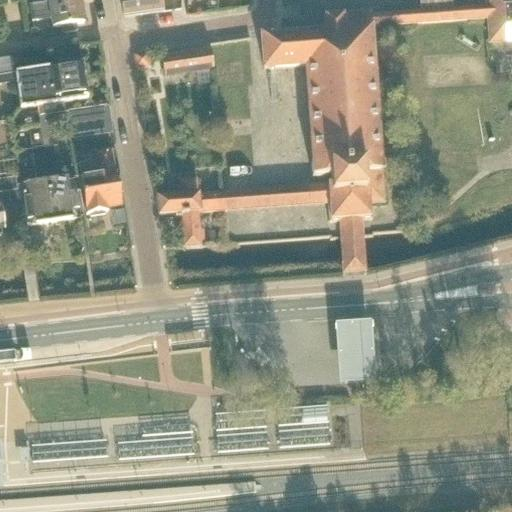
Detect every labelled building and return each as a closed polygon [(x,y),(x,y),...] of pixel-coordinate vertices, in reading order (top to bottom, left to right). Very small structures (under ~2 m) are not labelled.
[(31,23),(50,20),(52,30),(61,28),(62,35),(76,33),(75,26),(84,25),(80,0),(75,0),(29,7),(29,12),(31,23)] [(120,0),(123,20),(163,14),(160,0),(120,0)] [(369,30),(422,26),(487,21),(488,34),(502,33),(503,42),(511,41),(511,0),(485,0),(486,8),(323,21),(325,34),(261,39),(264,73),(305,69),(313,164),(311,164),(312,179),(328,178),(329,185),(258,190),(225,193),(227,214),(326,206),(328,225),(338,224),(350,223),(361,222),(371,222),(370,207),(385,206),(383,180),(381,180),(369,30)] [(31,41),(41,40),(40,33),(30,34),(31,41)] [(164,80),(213,73),(209,48),(160,55),(164,80)] [(135,72),(149,69),(147,56),(133,58),(135,72)] [(248,64),(224,65),(225,87),(249,86),(248,64)] [(82,67),(82,65),(48,70),(54,116),(65,114),(64,104),(87,100),(83,76),(86,74),(85,68),(82,67)] [(42,107),(44,117),(54,116),(48,70),(14,75),(15,84),(16,84),(19,110),(42,107)] [(14,75),(0,77),(0,85),(15,84),(14,75)] [(70,131),(95,127),(92,110),(68,114),(70,131)] [(54,224),(79,220),(73,179),(58,182),(53,149),(57,148),(54,130),(69,128),(69,131),(70,131),(68,114),(65,114),(54,116),(44,117),(44,118),(38,118),(39,130),(50,201),(54,224)] [(50,201),(39,130),(12,134),(15,150),(15,155),(31,152),(36,185),(16,188),(18,203),(12,204),(16,228),(27,227),(27,228),(54,224),(50,201)] [(2,135),(3,144),(0,144),(0,152),(15,150),(12,134),(2,135)] [(0,160),(16,158),(15,155),(15,150),(0,152),(0,160)] [(107,209),(121,207),(116,175),(114,176),(110,153),(96,155),(97,163),(78,166),(86,216),(90,215),(90,218),(104,216),(104,213),(107,213),(107,209)] [(15,178),(0,180),(0,237),(1,237),(0,232),(0,231),(1,232),(0,222),(0,195),(8,194),(9,205),(12,204),(18,203),(16,188),(15,178)] [(200,247),(198,216),(227,214),(225,193),(197,195),(195,180),(177,182),(179,197),(156,199),(159,218),(181,216),(183,248),(183,249),(201,248),(200,247)] [(350,223),(338,224),(343,273),(365,271),(361,222),(350,223)] [(372,321),(336,324),(340,386),(376,383),(372,321)] [(25,466),(42,465),(42,451),(25,452),(25,466)]
